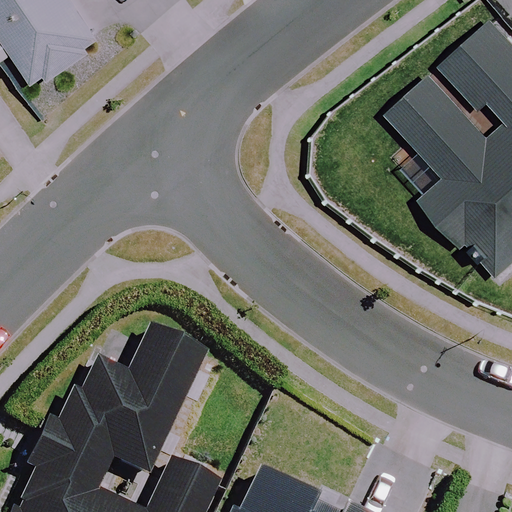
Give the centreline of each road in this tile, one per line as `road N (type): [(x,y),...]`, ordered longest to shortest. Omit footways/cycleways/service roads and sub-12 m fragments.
road 1 (residential): [(152,140),(302,287),(394,348),(511,408)]
road 2 (residential): [(152,140),(352,0)]
road 3 (residential): [(0,283),(60,215),(152,140)]
